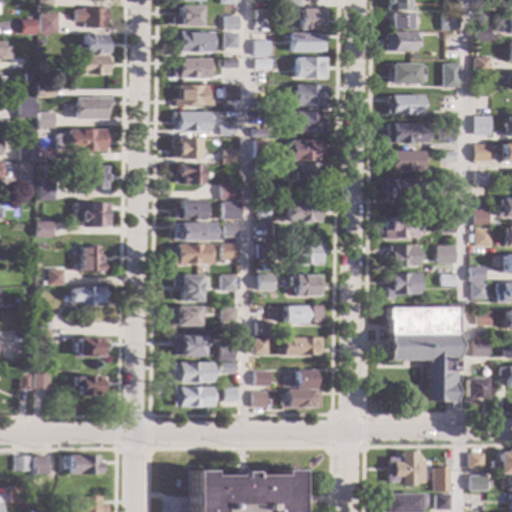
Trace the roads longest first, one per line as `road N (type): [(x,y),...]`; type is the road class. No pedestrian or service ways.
road 1 (residential): [(354,0),(345,511)]
road 2 (residential): [(138,0),(131,511)]
road 3 (residential): [(511,431),(0,435)]
